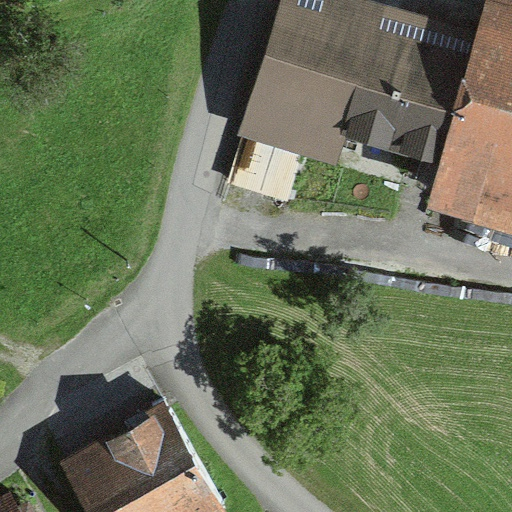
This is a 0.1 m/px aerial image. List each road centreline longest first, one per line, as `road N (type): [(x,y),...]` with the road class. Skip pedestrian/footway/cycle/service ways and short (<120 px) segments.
road 1 (unclassified): [(164,333),(224,94),(257,0)]
road 2 (track): [(312,511),(223,424),(164,333)]
road 3 (track): [(164,333),(0,436)]
road 4 (track): [(164,333),(41,349),(0,341)]
